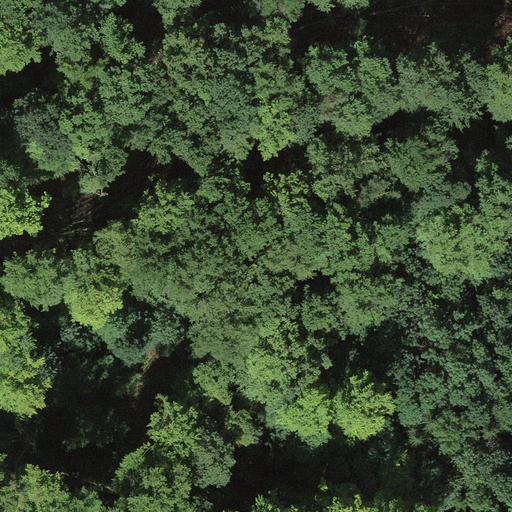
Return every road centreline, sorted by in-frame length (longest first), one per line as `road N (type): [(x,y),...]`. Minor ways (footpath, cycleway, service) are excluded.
road 1 (track): [(444,511),(305,279),(88,0)]
road 2 (track): [(177,0),(220,304),(219,391),(237,511)]
